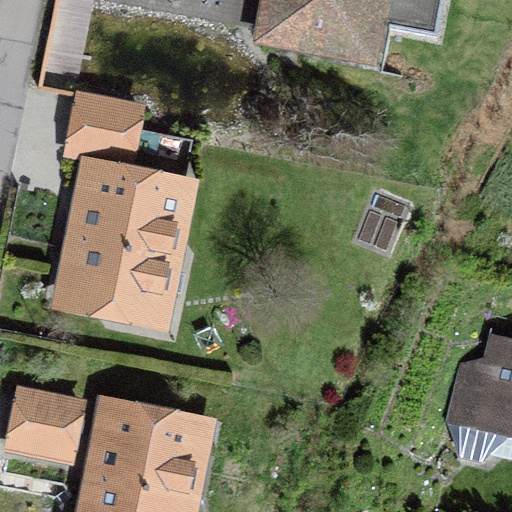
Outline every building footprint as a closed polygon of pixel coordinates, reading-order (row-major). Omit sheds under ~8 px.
[(270,0),(263,36),(367,55),(373,25),(436,38),(443,0),(270,0)] [(80,98),(69,152),(128,164),(139,110),(80,98)] [(67,300),(101,307),(114,298),(159,307),(172,297),(178,267),(169,253),(182,190),(93,172),(80,233),(69,231),(64,253),(73,267),(67,300)] [(511,340),(491,335),(484,365),(463,368),(449,426),(461,458),(480,463),(506,439),(509,425),(511,425),(511,340)] [(21,392),(10,447),(69,459),(80,404),(21,392)] [(81,493),(91,505),(89,511),(194,511),(195,506),(187,492),(199,429),(110,410),(97,472),(86,470),(81,493)]
